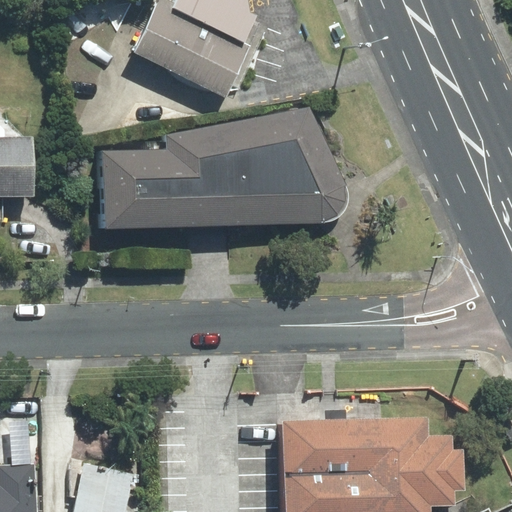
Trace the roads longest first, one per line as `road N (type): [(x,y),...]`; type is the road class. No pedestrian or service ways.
road 1 (unclassified): [(0,333),(325,326)]
road 2 (primary): [(421,0),(511,216)]
road 3 (unclassified): [(325,326),(428,305),(511,236)]
road 4 (unclassified): [(511,334),(325,326)]
